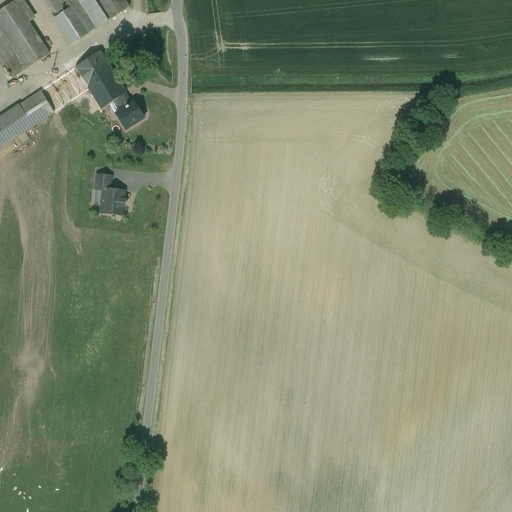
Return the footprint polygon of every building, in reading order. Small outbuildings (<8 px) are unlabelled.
[(23,0),(17,0),(15,2),(29,23),(36,19),(23,0)] [(57,8),(52,0),(48,0),(59,16),(61,14),(65,12),(61,5),(57,8)] [(95,29),(76,0),(67,0),(60,5),(61,5),(65,12),(72,7),(89,33),(95,29)] [(76,0),(95,29),(108,21),(94,0),(76,0)] [(129,7),(124,0),(94,0),(108,21),(129,7)] [(15,2),(0,11),(0,56),(14,77),(49,54),(29,23),(15,2)] [(59,16),(55,18),(72,44),(89,33),(72,7),(65,12),(61,14),(59,16)] [(100,52),(40,92),(54,113),(89,90),(114,74),(100,52)] [(114,74),(89,90),(101,109),(108,104),(116,99),(125,94),(126,93),(114,74)] [(40,92),(19,106),(33,127),(52,114),(54,113),(40,92)] [(132,104),(125,94),(116,99),(122,110),(132,104)] [(116,99),(108,104),(115,115),(117,113),(122,110),(116,99)] [(122,110),(117,113),(126,128),(144,118),(134,103),(132,104),(122,110)] [(0,148),(33,127),(19,106),(0,118),(0,148)] [(112,177),(98,176),(96,190),(104,191),(104,190),(110,191),(112,177)] [(110,191),(104,190),(104,191),(102,213),(122,215),(123,207),(125,207),(126,201),(124,201),(125,192),(110,191)]
